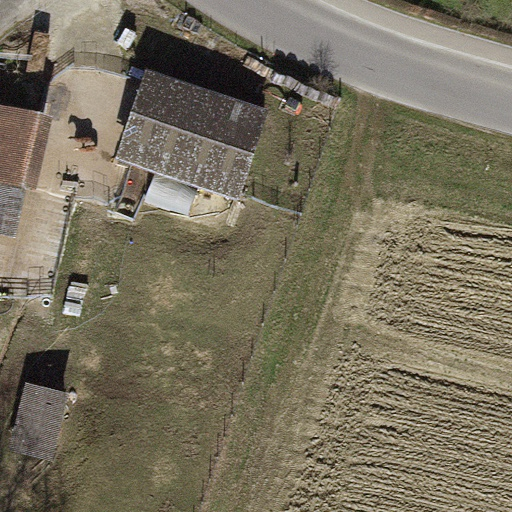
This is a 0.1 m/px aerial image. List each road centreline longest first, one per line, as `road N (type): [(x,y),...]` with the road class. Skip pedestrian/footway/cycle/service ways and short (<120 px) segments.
road 1 (secondary): [(511,109),(408,79),(242,0)]
road 2 (track): [(70,206),(92,66),(74,0)]
